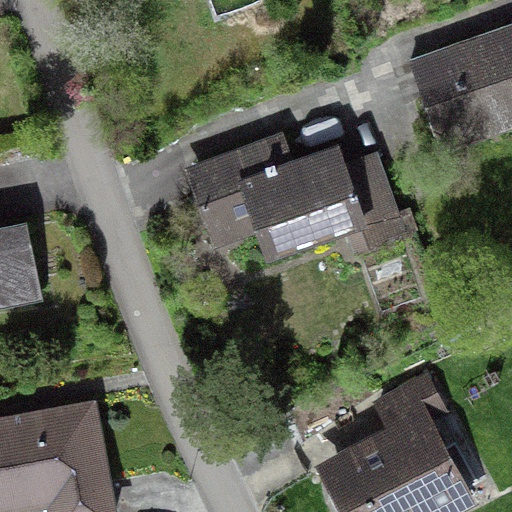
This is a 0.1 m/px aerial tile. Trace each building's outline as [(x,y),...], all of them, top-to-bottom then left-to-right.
[(442,150),(511,124),(511,18),(407,55),(442,150)] [(283,127),(184,162),(214,245),(258,229),(267,255),(345,227),(354,250),(418,227),(409,204),(399,208),(377,147),(346,158),(338,137),(293,153),(283,127)] [(27,215),(0,219),(0,304),(43,296),(27,215)] [(392,432),(327,466),(351,511),(439,511),(472,495),(432,419),(444,413),(425,377),(376,403),(392,432)] [(47,511),(118,511),(96,393),(0,410),(0,511),(5,511),(46,505),(47,511)]
